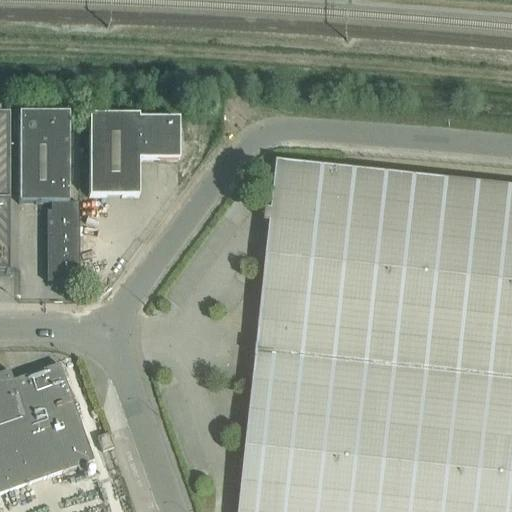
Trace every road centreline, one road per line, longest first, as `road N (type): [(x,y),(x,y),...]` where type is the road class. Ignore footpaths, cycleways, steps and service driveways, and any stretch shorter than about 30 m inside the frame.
road 1 (unclassified): [(105,329),(238,153),(259,138),(294,131),(511,150)]
road 2 (unclassified): [(172,511),(105,329)]
